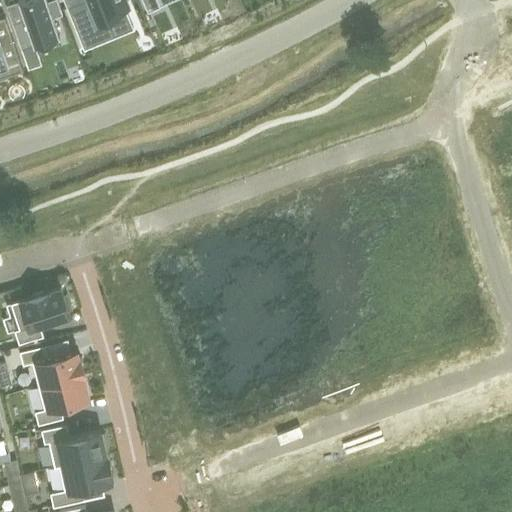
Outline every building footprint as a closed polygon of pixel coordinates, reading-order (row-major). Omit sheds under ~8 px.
[(62,13),(57,0),(18,0),(25,17),(12,22),(21,47),(59,34),(53,16),(62,13)] [(84,0),(68,7),(85,49),(116,37),(108,16),(128,8),(125,0),(84,0)] [(143,0),(148,10),(160,4),(158,0),(143,0)] [(0,67),(20,60),(5,15),(0,16),(0,67)] [(337,191),(315,198),(327,231),(348,224),(337,191)] [(315,198),(295,205),(307,238),(327,231),(315,198)] [(295,205),(278,211),(290,244),(307,238),(295,205)] [(278,211),(255,220),(266,253),(290,244),(278,211)] [(255,220),(236,226),(247,259),(266,253),(255,220)] [(236,226),(215,233),(227,266),(247,259),(236,226)] [(215,233),(194,241),(205,274),(227,266),(215,233)] [(194,241),(175,248),(186,281),(205,274),(194,241)] [(19,342),(43,334),(39,322),(69,312),(68,309),(72,308),(67,293),(63,294),(61,286),(49,289),(49,288),(27,295),(27,296),(11,302),(19,327),(14,329),(19,342)] [(44,343),(19,350),(23,363),(32,361),(38,384),(84,372),(80,356),(78,356),(75,348),(47,356),(44,343)] [(5,360),(0,361),(0,386),(12,383),(5,360)] [(43,408),(34,410),(38,423),(63,416),(60,404),(88,397),(82,373),(84,373),(84,372),(38,384),(43,408)] [(66,422),(41,428),(44,441),(48,440),(54,465),(59,464),(108,453),(107,452),(105,452),(104,448),(108,447),(104,432),(101,433),(99,427),(69,434),(66,422)] [(0,462),(11,460),(10,459),(9,451),(0,453),(0,462)] [(65,489),(50,492),(53,505),(83,498),(80,486),(111,479),(110,476),(113,475),(108,453),(59,464),(65,489)] [(0,462),(0,467),(1,470),(19,466),(17,458),(10,459),(11,460),(0,462)] [(23,489),(22,481),(10,484),(12,492),(23,489)]
